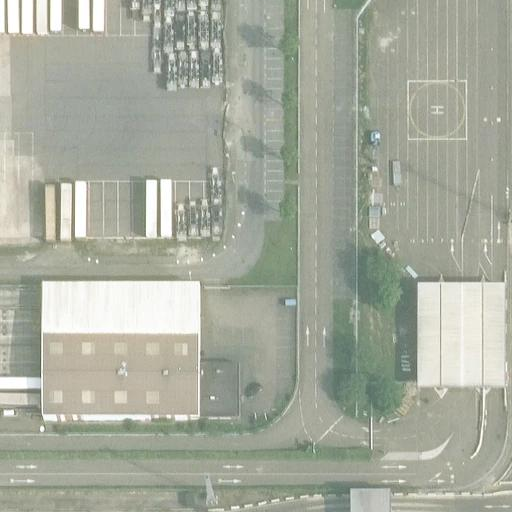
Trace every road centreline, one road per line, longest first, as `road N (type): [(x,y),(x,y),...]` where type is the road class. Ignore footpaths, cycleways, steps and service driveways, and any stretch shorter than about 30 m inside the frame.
road 1 (unclassified): [(0,476),(436,480),(461,464),(472,438),(462,391),(447,420),(423,431),(338,429),(310,408)]
road 2 (unclassified): [(0,273),(218,273),(236,260),(253,228),(254,0)]
road 3 (unclassified): [(310,408),(316,0)]
road 4 (unclassified): [(0,445),(268,446),(310,408)]
